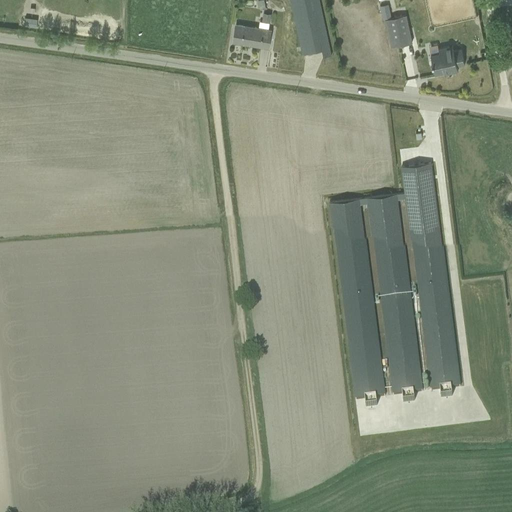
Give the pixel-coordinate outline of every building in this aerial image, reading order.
[(331,48),(321,0),(292,0),(303,54),(331,48)] [(407,12),(385,17),(391,44),(413,40),(407,12)] [(230,39),(268,45),(271,25),(233,19),(230,39)] [(434,70),(462,63),(457,42),(429,49),(434,70)] [(431,160),(400,164),(428,395),(459,392),(431,160)] [(395,190),(366,193),(389,398),(418,395),(395,190)]
